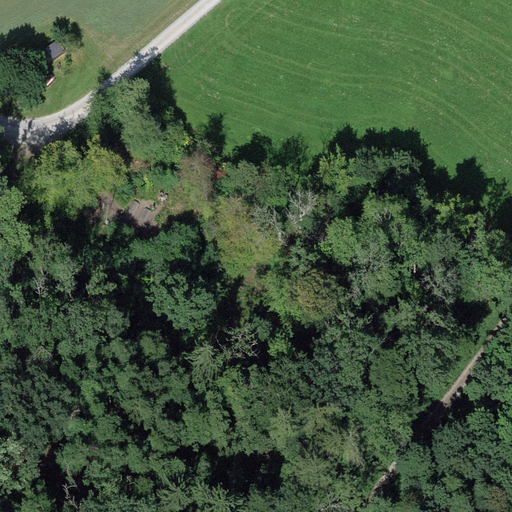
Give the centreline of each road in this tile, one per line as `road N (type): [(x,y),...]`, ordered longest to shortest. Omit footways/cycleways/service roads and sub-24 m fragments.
road 1 (track): [(214,0),(53,132),(21,139),(0,131)]
road 2 (track): [(511,315),(369,511)]
